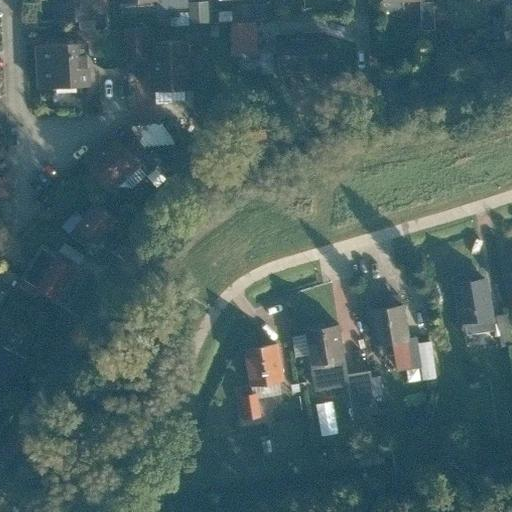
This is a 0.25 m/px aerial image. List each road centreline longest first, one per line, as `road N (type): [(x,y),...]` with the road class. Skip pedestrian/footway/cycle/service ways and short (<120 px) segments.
road 1 (residential): [(511,71),(224,164),(170,195),(124,253),(0,466)]
road 2 (residential): [(16,0),(23,215)]
